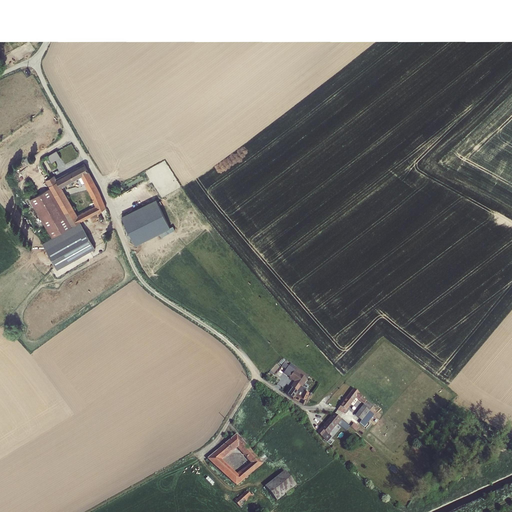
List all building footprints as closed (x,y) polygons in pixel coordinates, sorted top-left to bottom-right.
[(57,150),(48,155),(52,162),(61,156),(57,150)] [(158,199),(122,214),(135,244),(161,233),(162,236),(173,231),(165,214),(169,212),(166,204),(161,206),(158,199)] [(300,394),(309,373),(290,365),(284,363),(283,366),(286,368),(284,374),(295,379),(288,397),(305,404),(310,393),(302,390),(300,394)] [(352,388),(319,434),(331,443),(334,438),(329,435),(341,418),(340,417),(344,412),(346,413),(356,398),(364,403),(356,415),(362,420),(360,423),(367,428),(371,423),(370,422),(375,414),(370,410),(375,404),(352,388)] [(338,424),(330,434),(333,437),(341,427),(338,424)] [(209,456),(234,487),(269,459),(265,454),(259,459),(238,433),(209,456)] [(285,470),(265,486),(277,501),(297,485),(285,470)] [(235,501),(241,507),(254,494),(248,488),(235,501)]
